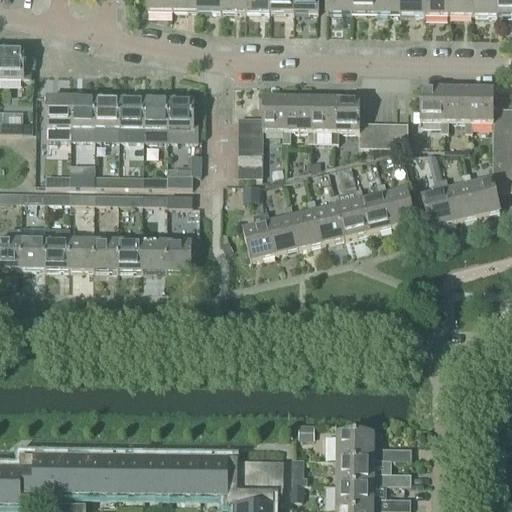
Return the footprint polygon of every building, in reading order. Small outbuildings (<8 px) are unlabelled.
[(137,0),(137,1),(147,2),(147,17),(172,18),(171,0),(137,0)] [(196,0),(171,0),(172,18),(196,18),(196,0)] [(220,18),(219,0),(196,0),(196,18),(220,18)] [(245,19),(244,0),(219,0),(220,18),(245,19)] [(269,0),(244,0),(245,19),(269,19),(269,0)] [(293,0),(269,0),(269,19),(293,20),(293,0)] [(293,0),(293,20),(318,20),(318,0),(293,0)] [(350,20),(350,0),(325,0),(326,20),(350,20)] [(374,21),(374,0),(350,0),(350,20),(374,21)] [(399,21),(399,0),(374,0),(374,21),(399,21)] [(423,22),(423,0),(399,0),(399,21),(423,22)] [(423,0),(423,22),(447,22),(447,0),(423,0)] [(471,0),(447,0),(447,22),(472,22),(471,0)] [(497,23),(496,0),(471,0),(472,22),(497,23)] [(511,23),(511,0),(496,0),(497,23),(511,23)] [(31,56),(24,55),(0,55),(0,85),(31,86),(31,56)] [(444,128),(445,95),(420,95),(419,128),(441,128),(440,140),(447,140),(447,128),(444,128)] [(468,129),(469,96),(445,95),(444,128),(447,128),(465,129),(464,140),(471,140),(471,129),(468,129)] [(493,127),(493,115),(494,96),(469,96),(468,129),(471,129),(493,129),(493,127)] [(71,135),(71,104),(47,104),(46,134),(70,135),(71,135)] [(95,135),(95,104),(71,104),(71,135),(70,135),(70,148),(95,149),(95,135)] [(120,135),(121,105),(95,104),(95,135),(120,135)] [(286,138),(287,105),(262,104),(262,125),(262,137),(283,138),(286,138)] [(144,136),(145,105),(121,105),(120,135),(143,136),(144,136)] [(168,136),(169,106),(145,105),(144,136),(143,136),(143,148),(153,149),(153,136),(168,136)] [(310,138),(311,105),(287,105),(286,138),(283,138),(283,149),(290,149),(290,138),(307,138),(310,138)] [(335,139),(336,106),(311,105),(310,138),(307,138),(307,150),(313,150),(314,138),(331,139),(335,139)] [(25,127),(29,127),(28,106),(0,106),(0,114),(25,114),(25,127)] [(168,136),(167,148),(198,149),(198,132),(193,132),(193,106),(169,106),(168,136)] [(359,129),(360,106),(336,106),(335,139),(331,139),(331,150),(337,150),(338,139),(359,139),(359,154),(371,154),(371,130),(359,129)] [(493,127),(511,127),(511,115),(493,115),(493,127)] [(22,130),(1,130),(1,120),(0,119),(0,139),(22,140),(22,130)] [(262,137),(262,125),(238,124),(238,137),(262,137)] [(511,139),(511,127),(493,127),(493,129),(492,139),(511,139)] [(383,154),(383,130),(371,130),(371,154),(383,154)] [(395,155),(396,130),(383,130),(383,154),(395,155)] [(407,155),(407,130),(396,130),(395,155),(407,155)] [(262,149),(262,137),(238,137),(238,149),(262,149)] [(511,151),(511,139),(492,139),(492,151),(511,151)] [(262,161),(262,149),(238,149),(237,160),(262,161)] [(511,163),(511,151),(492,151),(492,163),(511,163)] [(262,173),(262,161),(237,160),(237,173),(262,173)] [(511,175),(511,163),(492,163),(492,175),(511,175)] [(144,184),(142,184),(142,175),(124,174),(124,170),(118,170),(118,184),(120,184),(119,194),(143,194),(144,184)] [(261,185),(262,173),(237,173),(237,185),(261,185)] [(453,230),(445,198),(448,197),(446,186),(442,187),(440,177),(439,177),(438,174),(433,175),(434,178),(431,179),(434,191),(432,191),(433,198),(436,197),(436,200),(421,203),(429,236),(453,230)] [(283,183),(282,175),(272,177),(274,185),(283,183)] [(511,187),(511,175),(492,175),(492,186),(492,187),(511,187)] [(468,192),(472,191),(469,180),(462,182),(465,193),(448,197),(445,198),(453,230),(476,224),(468,192)] [(70,193),(70,183),(46,182),(46,192),(70,193)] [(167,182),(167,184),(167,194),(192,195),(192,183),(167,182)] [(94,193),(94,183),(70,183),(70,193),(94,193)] [(120,184),(118,184),(94,183),(94,193),(119,194),(120,184)] [(167,194),(167,184),(144,184),(143,194),(167,194)] [(495,199),(492,187),(492,186),(472,191),(468,192),(476,224),(500,218),(495,199)] [(511,198),(511,187),(492,187),(495,199),(511,198)] [(381,191),(391,234),(415,228),(407,196),(386,201),(384,190),(381,191)] [(368,240),(391,234),(381,191),(377,192),(380,203),(363,207),(360,196),(357,197),(368,240)] [(345,245),(368,240),(357,197),(354,197),(356,208),(340,212),(337,201),(334,202),(345,245)] [(0,209),(22,210),(22,200),(0,199),(0,209)] [(46,210),(46,200),(22,200),(22,210),(46,210)] [(70,211),(70,201),(46,200),(46,210),(69,211),(70,211)] [(94,211),(94,201),(70,201),(70,211),(69,211),(69,220),(94,220),(94,211)] [(119,212),(119,202),(94,201),(94,211),(119,212)] [(143,212),(143,202),(119,202),(119,212),(143,212)] [(167,212),(167,202),(143,202),(143,212),(167,212)] [(167,212),(167,214),(192,215),(192,203),(167,202),(167,212)] [(321,251),(345,245),(334,202),(330,203),(333,214),(316,218),(314,207),(310,208),(321,251)] [(298,256),(321,251),(310,208),(307,209),(310,220),(293,224),(290,213),(287,213),(298,256)] [(274,262),(298,256),(287,213),(283,214),(286,225),(270,229),(267,218),(263,219),(274,262)] [(250,268),(274,262),(263,219),(251,222),(254,233),(242,236),(250,268)] [(69,247),(70,247),(70,235),(45,235),(45,246),(45,277),(69,277),(69,247)] [(21,246),(21,236),(8,236),(8,246),(0,245),(0,276),(20,277),(21,246)] [(166,279),(166,248),(166,240),(157,240),(157,248),(142,248),(142,279),(166,279)] [(45,246),(21,246),(20,277),(45,277),(45,246)] [(93,247),(70,247),(69,247),(69,277),(93,278),(93,247)] [(118,278),(118,248),(93,247),(93,278),(118,278)] [(142,279),(142,248),(118,248),(118,278),(142,279)] [(166,248),(166,279),(191,279),(191,249),(166,248)] [(314,434),(314,433),(299,433),(299,434),(299,446),(314,446),(314,434)] [(373,455),(373,441),(337,441),(337,467),(391,467),(391,455),(373,455)] [(237,467),(20,464),(20,476),(0,475),(0,511),(20,511),(20,501),(227,504),(226,511),(273,511),(273,500),(283,501),(283,468),(237,467)] [(390,492),(391,467),(337,467),(337,492),(385,492),(385,493),(410,493),(410,492),(407,492),(407,483),(397,482),(397,492),(390,492)] [(294,491),(307,491),(307,483),(294,483),(294,491)] [(385,505),(385,493),(385,492),(337,492),(336,511),(390,511),(390,506),(385,505)]
